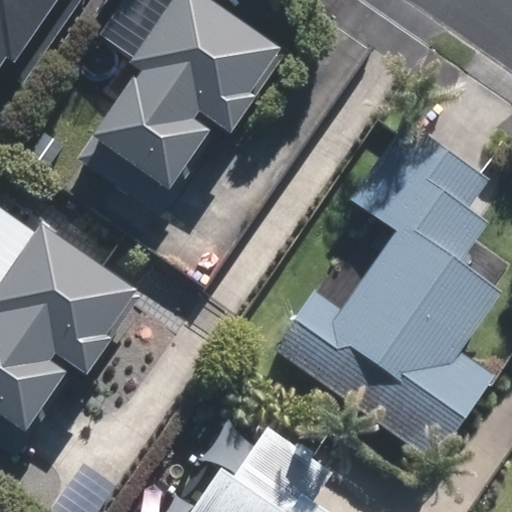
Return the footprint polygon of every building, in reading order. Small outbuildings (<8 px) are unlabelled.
[(0,0),(0,67),(5,60),(13,66),(59,0),(0,0)] [(247,97),(278,53),(201,0),(177,0),(133,64),(141,69),(92,139),(186,205),(257,104),(247,97)] [(263,342),(427,457),(489,369),(450,342),(490,285),(454,259),(483,215),(462,200),(481,174),(396,115),(342,192),(387,224),(331,301),(305,283),(263,342)] [(81,378),(135,293),(40,234),(0,297),(0,415),(30,435),(70,371),(81,378)] [(328,511),(298,492),(319,460),(251,415),(220,464),(205,455),(168,511),(328,511)]
